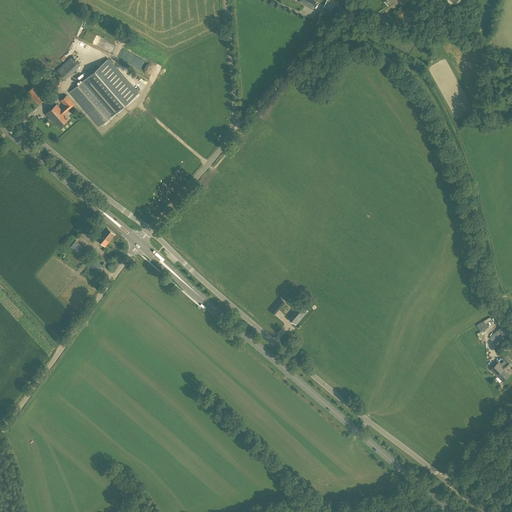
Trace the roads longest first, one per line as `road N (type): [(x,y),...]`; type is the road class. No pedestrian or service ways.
road 1 (unclassified): [(484,511),(255,327)]
road 2 (primary): [(448,511),(247,338)]
road 3 (tertiary): [(150,229),(234,124),(226,0)]
road 4 (tertiary): [(0,435),(138,242)]
road 5 (unclassified): [(150,229),(16,121)]
road 6 (primary): [(138,242),(8,132)]
road 7 (primary): [(247,338),(138,242)]
road 8 (unclassified): [(255,327),(150,229)]
road 9 (track): [(234,124),(330,25)]
